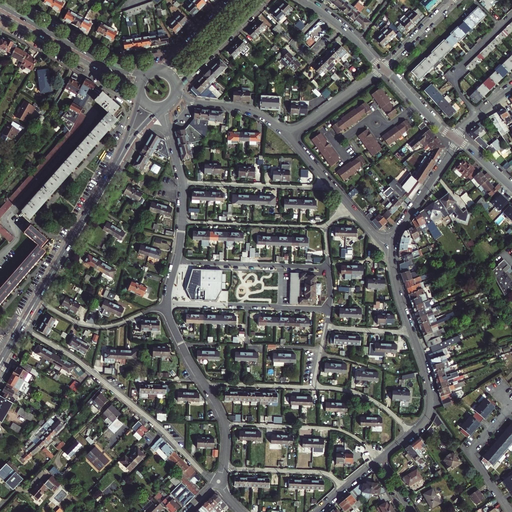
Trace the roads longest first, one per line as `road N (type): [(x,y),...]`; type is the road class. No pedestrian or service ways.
road 1 (residential): [(24,327),(75,359),(217,481)]
road 2 (primary): [(139,96),(119,152),(33,298)]
road 3 (primary): [(39,301),(141,129)]
road 4 (residential): [(224,424),(337,429),(379,459)]
road 5 (residential): [(166,305),(329,310)]
road 6 (residential): [(328,266),(175,261)]
road 7 (residential): [(330,184),(181,182)]
road 8 (residential): [(324,227),(181,222)]
road 9 (primary): [(20,26),(138,94)]
road 10 (residential): [(166,305),(98,327),(39,301)]
road 11 (residential): [(509,511),(469,452),(511,404)]
road 12 (primary): [(146,72),(116,69),(24,19)]
road 13 (primary): [(176,90),(265,0)]
road 14 (residential): [(458,140),(392,247)]
road 15 (residential): [(343,488),(323,472),(223,468)]
road 16 (residential): [(289,136),(249,110),(175,91)]
